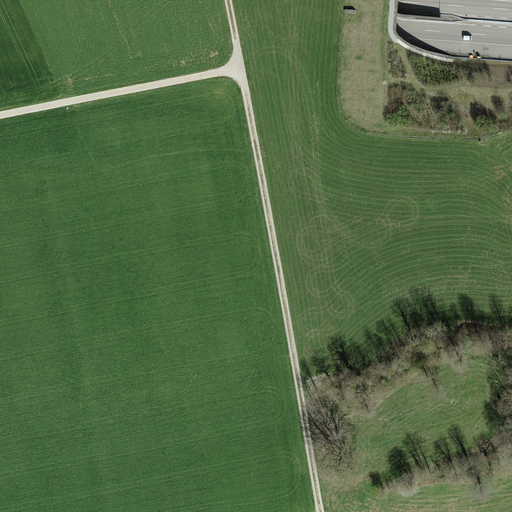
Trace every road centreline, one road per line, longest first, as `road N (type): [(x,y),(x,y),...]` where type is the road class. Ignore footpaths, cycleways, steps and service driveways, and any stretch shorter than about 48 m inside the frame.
road 1 (motorway): [(18,0),(511,37)]
road 2 (track): [(318,511),(238,68)]
road 3 (track): [(0,116),(238,68)]
